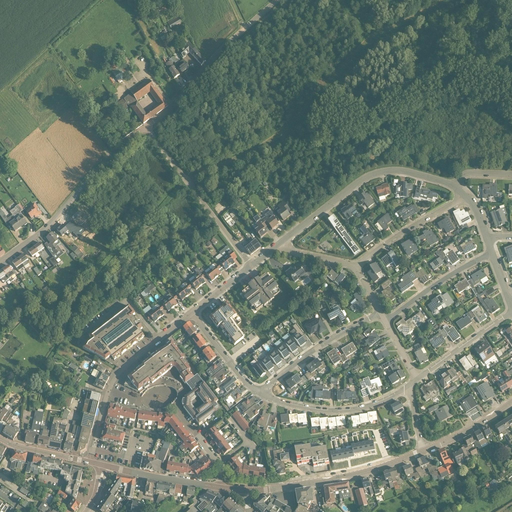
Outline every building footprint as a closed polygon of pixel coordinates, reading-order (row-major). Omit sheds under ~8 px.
[(171,29),(181,23),(178,17),(167,23),(171,29)] [(201,66),(205,62),(190,43),(181,51),(184,57),(189,52),(201,66)] [(118,61),(124,57),(120,52),(115,57),(118,61)] [(172,65),(174,63),(173,63),(171,59),(169,60),(170,62),(166,64),(174,79),(180,76),(172,65)] [(185,74),(188,71),(187,70),(189,68),(186,64),(183,61),(176,66),(182,74),(184,72),(185,74)] [(119,84),(126,80),(120,67),(112,71),(119,84)] [(129,107),(130,109),(131,108),(143,124),(168,106),(150,81),(132,94),(124,99),(98,118),(104,126),(129,107)] [(412,191),(412,185),(406,185),(406,184),(398,183),(398,188),(401,188),(400,198),(403,198),(403,201),(408,200),(408,191),(412,191)] [(384,197),(390,195),(387,185),(383,186),(384,187),(376,189),(378,195),(379,198),(384,197)] [(496,198),(497,185),(492,185),(492,186),(483,186),(482,199),(487,199),(487,198),(490,198),(496,198)] [(422,192),(420,192),(421,188),(417,187),(415,195),(412,195),(411,198),(414,198),(414,199),(418,200),(420,194),(422,195),(422,196),(428,197),(427,199),(432,201),(433,198),(437,199),(438,194),(423,191),(422,192)] [(366,197),(364,194),(358,199),(360,202),(358,203),(361,206),(365,203),(370,209),(375,205),(368,196),(366,197)] [(283,221),(290,216),(285,211),(288,209),(283,203),(278,207),(281,211),(277,214),(283,221)] [(35,219),(42,214),(34,204),(30,207),(32,209),(26,213),(31,219),(34,217),(35,219)] [(22,210),(18,205),(15,208),(17,211),(18,210),(18,211),(12,216),(20,228),(27,224),(21,217),(22,216),(20,213),(23,212),(22,210)] [(357,213),(351,205),(345,210),(344,209),(341,211),(348,220),(357,213)] [(404,221),(415,214),(411,207),(399,214),(404,221)] [(506,224),(501,210),(491,214),(494,220),(495,219),(496,223),(494,224),(495,228),(506,224)] [(460,213),(459,211),(453,214),(459,225),(457,226),(458,229),(461,234),(469,230),(466,224),(471,221),(468,217),(466,218),(464,212),(460,213)] [(20,228),(12,216),(7,220),(6,219),(7,218),(2,212),(0,213),(0,216),(6,224),(8,222),(10,225),(15,232),(20,228)] [(230,227),(235,223),(228,213),(222,217),(230,227)] [(261,221),(265,226),(267,224),(272,230),(278,225),(272,218),(273,218),(270,214),(266,217),(261,221)] [(384,232),(388,230),(385,226),(392,222),(387,215),(377,223),(384,232)] [(333,218),(327,222),(333,230),(334,229),(335,231),(337,234),(339,232),(340,234),(338,235),(351,252),(354,257),(360,252),(333,218)] [(454,231),(447,219),(438,224),(441,230),(444,229),(447,234),(454,231)] [(261,221),(255,225),(258,229),(255,231),(261,239),(267,234),(262,228),(265,226),(261,221)] [(66,229),(63,226),(57,231),(62,237),(66,234),(68,237),(74,232),(69,226),(66,229)] [(366,247),(371,242),(371,241),(374,239),(366,229),(364,226),(360,229),(366,237),(361,241),(366,247)] [(429,233),(428,231),(426,232),(426,231),(422,233),(424,236),(418,239),(420,243),(426,240),(430,247),(438,243),(435,237),(435,238),(431,232),(429,233)] [(48,246),(47,244),(45,245),(53,257),(60,252),(56,247),(57,246),(55,243),(58,241),(52,234),(47,239),(51,244),(48,246)] [(249,244),(255,252),(261,248),(255,240),(249,244)] [(411,254),(417,250),(411,240),(402,246),(408,255),(410,253),(411,254)] [(476,249),(472,242),(466,245),(466,246),(461,249),(460,246),(457,248),(461,254),(463,252),(465,255),(476,249)] [(34,248),(38,253),(44,249),(40,244),(34,248)] [(250,256),(255,252),(249,244),(244,248),(250,256)] [(71,249),(79,258),(83,255),(75,246),(71,249)] [(32,258),(38,253),(34,248),(28,252),(32,258)] [(223,258),(230,267),(235,264),(231,259),(235,256),(231,251),(223,258)] [(444,260),(439,253),(438,251),(436,253),(438,256),(440,258),(430,265),(434,271),(444,264),(442,262),(444,260)] [(444,260),(447,258),(452,266),(459,261),(452,251),(445,256),(442,251),(439,253),(444,260)] [(400,265),(392,253),(381,260),(386,267),(393,263),(396,268),(400,265)] [(23,264),(25,268),(29,265),(27,261),(28,260),(24,255),(18,259),(23,264)] [(53,257),(49,260),(54,266),(58,263),(53,257)] [(226,271),(230,267),(223,258),(216,263),(220,268),(222,267),(226,271)] [(24,268),(25,268),(23,264),(18,259),(12,264),(19,273),(25,269),(24,268)] [(218,270),(220,268),(216,263),(213,265),(215,268),(211,271),(216,278),(221,275),(218,270)] [(376,264),(370,268),(372,271),(368,274),(374,283),(381,278),(379,275),(378,274),(381,272),(376,264)] [(2,271),(9,280),(15,276),(12,272),(8,266),(2,271)] [(290,271),(286,274),(289,279),(291,277),(295,282),(298,280),(297,278),(304,273),(299,266),(291,272),(290,271)] [(322,277),(326,271),(323,268),(318,274),(322,277)] [(216,278),(211,271),(206,275),(202,270),(200,272),(204,277),(207,275),(212,282),(216,278)] [(412,274),(417,280),(419,278),(424,285),(429,280),(422,270),(416,274),(414,272),(412,274)] [(473,287),(476,286),(474,283),(479,280),(480,281),(486,278),(482,270),(471,277),(472,280),(470,281),(473,287)] [(6,283),(9,280),(2,271),(0,272),(0,279),(1,281),(6,283)] [(339,277),(332,271),(327,277),(332,282),(333,281),(338,286),(346,277),(342,274),(339,277)] [(202,279),(204,277),(200,272),(195,275),(198,278),(195,280),(201,287),(205,283),(202,279)] [(417,280),(412,274),(411,272),(401,279),(404,282),(403,282),(398,286),(400,289),(399,290),(402,294),(414,285),(412,283),(417,280)] [(269,279),(266,275),(259,280),(258,279),(248,287),(249,288),(242,293),(245,298),(244,299),(252,308),(253,307),(256,312),(263,306),(264,307),(274,299),(273,298),(280,293),(277,289),(278,288),(270,278),(269,279)] [(196,290),(201,287),(195,280),(191,283),(189,281),(186,282),(190,288),(193,286),(196,290)] [(388,306),(392,304),(391,302),(395,300),(392,294),(393,293),(388,285),(391,283),(390,280),(381,286),(382,289),(384,292),(381,293),(387,304),(388,306)] [(473,287),(470,281),(467,283),(465,280),(454,287),(459,294),(465,290),(464,289),(469,286),(471,289),(476,298),(479,296),(473,287)] [(188,290),(190,288),(186,282),(184,284),(186,287),(181,291),(187,297),(191,294),(188,290)] [(486,297),(494,291),(492,288),(484,293),(486,297)] [(172,293),(170,290),(167,292),(169,295),(165,298),(173,308),(178,305),(174,300),(176,299),(172,293)] [(182,301),(187,297),(181,291),(177,294),(175,291),(172,293),(176,299),(179,297),(182,301)] [(367,309),(358,293),(353,296),(357,302),(350,308),(354,313),(360,307),(363,313),(367,309)] [(454,303),(447,294),(442,298),(440,296),(431,302),(432,303),(428,306),(432,313),(444,304),(446,308),(454,303)] [(168,312),(173,308),(165,298),(160,302),(161,302),(158,304),(163,309),(165,308),(168,312)] [(489,301),(487,299),(481,303),(485,309),(487,308),(492,314),(499,309),(492,299),(489,301)] [(160,311),(163,309),(158,304),(156,306),(152,310),(159,319),(164,316),(160,311)] [(236,314),(228,305),(224,308),(225,309),(223,310),(222,309),(214,315),(215,316),(214,317),(214,316),(209,319),(217,329),(221,326),(222,327),(221,328),(235,346),(244,339),(230,322),(233,319),(237,316),(236,314)] [(346,320),(339,308),(338,306),(333,309),(334,313),(327,316),(330,321),(338,317),(341,323),(342,324),(346,321),(346,320)] [(135,315),(129,307),(121,313),(121,312),(112,319),(113,319),(107,324),(107,323),(101,328),(102,328),(98,331),(97,331),(89,337),(92,341),(91,342),(90,341),(87,343),(86,343),(83,349),(106,361),(111,357),(114,361),(117,358),(117,359),(122,355),(127,351),(132,348),(132,347),(137,343),(142,340),(141,339),(144,337),(139,331),(142,329),(141,327),(141,324),(138,324),(137,322),(139,320),(136,316),(134,318),(132,317),(135,315)] [(469,314),(472,319),(475,317),(479,324),(486,319),(480,309),(473,314),(471,312),(469,314)] [(155,323),(159,319),(152,310),(147,313),(145,315),(148,320),(151,318),(155,323)] [(410,324),(414,330),(416,328),(415,326),(425,319),(420,313),(410,320),(412,322),(410,324)] [(470,321),(472,319),(469,314),(466,316),(467,318),(463,321),(462,320),(456,324),(461,331),(472,323),(470,321)] [(432,327),(436,324),(431,319),(428,322),(432,327)] [(326,330),(319,320),(306,328),(311,336),(320,330),(322,333),(326,330)] [(414,330),(410,324),(407,326),(403,320),(397,324),(399,327),(398,328),(401,331),(402,331),(406,336),(414,330)] [(187,333),(193,328),(189,323),(183,328),(187,333)] [(296,333),(292,336),(296,342),(300,348),(301,347),(302,347),(305,345),(304,344),(305,344),(301,339),(305,336),(296,325),(292,327),(296,333)] [(506,340),(511,335),(511,327),(510,325),(505,329),(507,332),(502,335),(504,338),(506,340)] [(442,333),(446,338),(448,336),(453,343),(460,338),(453,328),(449,330),(447,327),(441,331),(442,333)] [(193,328),(187,333),(190,338),(197,333),(193,328)] [(372,333),(369,329),(364,333),(371,341),(367,344),(369,348),(379,340),(373,332),(372,333)] [(442,333),(441,331),(440,330),(437,331),(441,336),(436,340),(436,339),(430,343),(435,350),(445,342),(444,340),(446,338),(442,333)] [(196,345),(203,340),(199,336),(193,341),(196,345)] [(292,336),(284,342),(288,348),(292,354),(293,353),(294,354),(297,351),(296,351),(297,350),(293,344),(296,342),(292,336)] [(192,390),(202,382),(196,374),(199,371),(180,347),(178,345),(172,337),(156,349),(158,352),(150,359),(142,365),(143,366),(135,372),(136,373),(128,378),(124,386),(137,393),(138,392),(140,394),(143,391),(145,389),(151,384),(158,378),(167,371),(172,366),(174,366),(176,366),(177,367),(182,373),(181,375),(192,390)] [(203,340),(196,345),(200,350),(206,345),(203,340)] [(284,342),(276,349),(280,354),(284,360),(285,359),(286,360),(289,357),(288,357),(289,356),(285,350),(288,348),(284,342)] [(423,355),(421,350),(423,349),(420,343),(415,346),(414,347),(417,352),(414,354),(421,365),(428,361),(425,354),(423,355)] [(480,347),(489,359),(494,356),(485,343),(480,347)] [(342,356),(345,362),(348,360),(346,357),(357,351),(352,344),(348,346),(349,347),(347,348),(347,347),(341,350),(344,354),(342,356)] [(379,363),(388,357),(385,352),(387,351),(385,347),(376,352),(379,357),(376,358),(379,363)] [(484,363),(489,359),(480,347),(475,350),(484,363)] [(206,358),(212,353),(209,348),(202,353),(206,358)] [(276,349),(268,355),(272,360),(276,366),(281,362),(277,356),(280,354),(276,349)] [(345,362),(342,356),(339,358),(334,350),(327,355),(334,365),(341,361),(343,363),(345,362)] [(212,353),(206,358),(210,362),(216,358),(212,353)] [(256,363),(252,367),(256,372),(255,373),(257,376),(258,375),(260,378),(261,377),(262,378),(265,376),(264,375),(265,374),(261,368),(264,366),(260,360),(256,355),(252,358),(256,363)] [(268,355),(260,360),(264,366),(269,372),(273,368),(269,362),(272,360),(268,355)] [(476,365),(470,356),(464,360),(463,359),(459,362),(464,369),(467,367),(469,370),(476,365)] [(312,364),(316,370),(318,369),(321,372),(327,367),(323,362),(320,364),(317,360),(312,364)] [(391,366),(389,363),(382,367),(384,370),(390,367),(394,375),(388,378),(392,385),(399,382),(398,381),(400,380),(401,381),(405,378),(401,371),(398,372),(394,364),(391,366)] [(314,372),(316,370),(312,364),(306,368),(309,372),(305,376),(308,381),(310,379),(317,375),(314,372)] [(210,380),(223,369),(221,367),(220,368),(218,365),(216,366),(215,365),(209,370),(213,375),(209,378),(210,380)] [(106,376),(103,375),(106,370),(99,367),(93,378),(97,379),(96,380),(106,384),(109,378),(106,376)] [(223,369),(210,380),(212,381),(215,378),(220,384),(216,386),(218,389),(223,385),(221,383),(226,379),(224,377),(226,376),(224,373),(225,372),(223,370),(223,369)] [(451,381),(452,383),(455,381),(458,378),(457,377),(452,369),(448,372),(447,370),(445,372),(451,381)] [(511,377),(511,376),(508,373),(507,371),(505,372),(503,374),(507,380),(504,382),(508,390),(511,389),(511,388),(511,386),(511,382),(509,378),(511,377)] [(444,389),(447,386),(446,385),(451,381),(445,372),(442,374),(443,376),(441,377),(442,378),(440,379),(443,382),(440,383),(444,389)] [(476,379),(474,380),(476,383),(481,380),(482,381),(488,378),(485,373),(478,377),(476,379)] [(308,381),(305,376),(300,379),(297,375),(292,380),(296,386),(298,384),(300,387),(306,382),(308,381)] [(467,384),(472,381),(469,376),(464,380),(465,381),(467,384)] [(508,390),(504,382),(502,379),(498,382),(496,378),(491,381),(494,386),(496,384),(502,393),(505,391),(506,392),(508,390)] [(381,386),(379,379),(370,382),(369,381),(364,383),(365,384),(361,386),(363,390),(367,389),(370,396),(379,392),(379,391),(377,388),(382,386),(381,386)] [(103,390),(106,384),(96,380),(94,385),(93,385),(93,386),(100,389),(103,390)] [(298,388),(296,386),(292,380),(286,384),(289,388),(287,390),(290,395),(298,388)] [(209,421),(218,414),(216,413),(217,412),(215,409),(218,407),(215,404),(218,401),(202,382),(192,390),(190,391),(184,396),(182,398),(180,407),(187,415),(190,418),(191,418),(194,421),(196,419),(197,421),(196,422),(199,426),(207,419),(209,421)] [(439,392),(431,382),(425,386),(426,387),(425,388),(424,388),(423,388),(420,390),(424,397),(423,398),(426,402),(439,392)] [(225,398),(238,388),(236,386),(235,387),(233,384),(231,385),(229,384),(223,388),(228,394),(224,397),(225,398)] [(488,401),(494,397),(486,384),(487,384),(480,388),(483,393),(480,395),(483,401),(486,399),(488,401)] [(312,399),(315,399),(315,400),(322,401),(322,399),(323,392),(323,387),(316,386),(316,387),(312,388),(311,392),(312,392),(312,399)] [(238,388),(225,398),(226,400),(228,398),(232,404),(240,398),(239,396),(241,395),(239,392),(240,391),(238,388)] [(344,390),(344,393),(344,402),(344,400),(352,400),(352,393),(350,393),(349,390),(344,390)] [(90,401),(99,403),(101,395),(92,393),(92,392),(88,391),(86,400),(90,401)] [(473,416),(478,412),(475,407),(477,405),(471,396),(465,400),(467,402),(461,406),(465,413),(466,413),(469,418),(472,415),(473,416)] [(95,417),(95,416),(99,403),(90,401),(86,400),(83,414),(85,414),(95,417)] [(243,415),(256,404),(254,402),(253,403),(251,400),(249,401),(247,400),(241,405),(242,406),(240,408),(243,412),(242,413),(243,415)] [(227,412),(230,410),(224,402),(221,404),(227,412)] [(404,411),(403,408),(399,402),(391,407),(393,411),(394,413),(396,416),(404,411)] [(256,404),(243,415),(244,416),(246,415),(251,420),(258,414),(257,412),(259,411),(258,409),(257,408),(258,407),(256,404)] [(113,419),(116,405),(113,405),(113,406),(110,406),(107,417),(106,420),(108,420),(109,418),(113,419)] [(116,405),(113,419),(118,420),(117,422),(119,423),(120,420),(119,420),(120,417),(122,409),(122,408),(119,408),(119,406),(116,405)] [(439,410),(437,405),(428,410),(430,413),(435,411),(440,419),(438,420),(440,423),(452,417),(447,406),(439,410)] [(0,410),(0,419),(2,421),(3,420),(6,422),(11,414),(8,412),(3,409),(1,412),(0,410)] [(37,446),(39,437),(41,427),(44,414),(38,412),(34,431),(28,430),(28,433),(26,432),(25,437),(27,437),(25,443),(37,446)] [(367,413),(367,414),(368,423),(369,423),(369,422),(377,421),(376,412),(367,413)] [(165,423),(165,415),(166,414),(162,413),(162,415),(159,414),(159,415),(158,423),(158,426),(164,427),(164,426),(165,423)] [(92,430),(94,422),(95,417),(85,414),(81,428),(92,430)] [(265,431),(269,415),(266,414),(266,416),(262,415),(262,417),(260,417),(257,426),(264,428),(263,430),(265,431)] [(360,424),(368,423),(367,414),(359,415),(359,416),(360,425),(361,425),(360,424)] [(269,415),(265,431),(267,431),(268,427),(275,429),(277,422),(275,421),(276,419),(272,418),(272,416),(269,415)] [(290,424),(289,416),(289,415),(280,416),(281,424),(286,423),(286,425),(290,425),(290,424)] [(298,424),(297,416),(297,415),(289,416),(290,424),(298,423),(298,424)] [(297,416),(298,424),(307,423),(306,415),(297,416)] [(171,426),(177,421),(173,416),(169,423),(171,426)] [(352,426),(360,425),(359,416),(351,417),(352,426)] [(336,418),(337,427),(345,425),(344,417),(336,418)] [(67,421),(61,420),(54,418),(53,424),(50,439),(49,448),(60,450),(62,442),(64,437),(66,431),(67,427),(66,427),(67,421)] [(320,428),(319,419),(319,418),(311,419),(312,428),(320,427),(320,428)] [(329,428),(328,419),(328,418),(319,419),(320,428),(328,427),(329,428)] [(329,428),(337,427),(336,418),(328,419),(329,428)] [(171,426),(174,429),(174,430),(173,431),(175,433),(176,432),(175,431),(182,425),(181,424),(180,425),(177,421),(171,426)] [(500,424),(504,431),(509,427),(505,421),(500,424)] [(72,453),(78,427),(79,423),(73,422),(72,425),(75,426),(73,436),(68,434),(64,451),(72,453)] [(131,431),(121,428),(106,424),(105,427),(104,432),(104,433),(103,433),(101,438),(102,438),(103,440),(110,442),(110,443),(122,446),(125,435),(115,432),(115,430),(125,432),(130,434),(131,431)] [(509,443),(511,442),(509,438),(507,434),(504,431),(500,424),(495,427),(499,434),(501,433),(503,436),(504,436),(509,443)] [(182,425),(175,431),(176,432),(179,435),(185,431),(183,428),(184,427),(182,425)] [(20,430),(13,426),(11,429),(8,427),(3,434),(13,441),(18,433),(20,430)] [(47,428),(41,427),(37,446),(43,447),(46,431),(47,428)] [(81,428),(78,427),(72,453),(80,455),(87,452),(92,430),(81,428)] [(482,431),(487,440),(488,441),(493,439),(494,441),(493,441),(496,447),(500,445),(493,431),(490,433),(487,427),(483,429),(482,430),(482,431)] [(210,439),(220,431),(219,429),(216,431),(214,428),(205,436),(206,438),(209,436),(210,439)] [(179,435),(181,438),(179,439),(181,441),(182,440),(181,439),(189,434),(187,432),(186,433),(185,431),(179,435)] [(212,445),(221,437),(223,435),(220,431),(210,439),(212,441),(210,443),(212,445)] [(487,440),(482,431),(480,433),(479,431),(474,435),(476,439),(479,444),(487,440)] [(408,442),(409,442),(408,432),(399,434),(401,444),(405,443),(408,442)] [(189,434),(181,439),(182,440),(185,443),(191,438),(189,436),(190,435),(189,433),(189,434)] [(217,447),(224,441),(221,437),(212,445),(213,447),(215,445),(217,447)] [(472,450),(471,449),(472,448),(471,447),(472,447),(471,445),(474,443),(470,437),(463,441),(468,449),(469,451),(469,452),(471,456),(477,453),(474,448),(472,450)] [(186,450),(189,449),(197,443),(194,440),(193,441),(191,438),(185,443),(182,445),(186,449),(183,451),(185,454),(188,452),(186,450)] [(218,453),(228,446),(224,441),(217,447),(219,449),(217,451),(218,453)] [(152,455),(148,471),(159,474),(161,463),(163,464),(171,444),(165,442),(162,450),(163,450),(162,452),(156,451),(156,456),(152,455)] [(197,443),(189,449),(192,452),(196,449),(198,451),(200,450),(196,445),(198,444),(197,443)] [(453,456),(451,457),(454,464),(456,463),(457,464),(465,460),(464,459),(467,457),(470,456),(468,451),(466,445),(462,447),(463,449),(459,451),(459,452),(453,455),(453,456)] [(228,446),(218,453),(220,455),(222,453),(224,456),(231,450),(228,446)] [(311,450),(310,446),(294,448),(297,466),(312,463),(313,467),(329,465),(326,447),(311,450)] [(282,450),(273,452),(274,457),(275,461),(273,462),(274,466),(276,466),(277,470),(279,470),(279,475),(286,473),(285,469),(283,469),(282,462),(289,461),(288,454),(283,455),(282,453),(282,450)] [(445,466),(437,470),(441,478),(444,477),(453,472),(449,465),(453,463),(450,458),(449,457),(447,458),(443,450),(438,452),(444,464),(445,466)] [(17,469),(20,453),(14,451),(12,459),(10,459),(10,461),(11,463),(10,469),(16,473),(17,469)] [(200,460),(208,471),(211,469),(210,468),(212,466),(201,452),(200,453),(203,458),(200,460)] [(17,469),(21,470),(22,464),(24,464),(25,463),(27,454),(20,453),(17,469)] [(148,471),(152,455),(143,454),(142,460),(140,470),(148,471)] [(41,465),(43,457),(35,455),(33,462),(32,461),(31,464),(28,463),(26,473),(29,474),(31,467),(34,468),(34,470),(37,471),(39,465),(41,465)] [(232,468),(239,462),(237,459),(239,457),(238,456),(235,458),(227,464),(228,466),(230,465),(232,468)] [(427,457),(417,461),(420,467),(420,468),(427,465),(431,476),(433,479),(436,477),(437,477),(438,479),(441,478),(437,470),(436,466),(432,468),(430,464),(427,457)] [(61,471),(62,466),(62,463),(62,462),(43,458),(41,467),(61,471)] [(206,473),(208,471),(200,460),(195,464),(203,474),(205,472),(206,473)] [(244,467),(244,464),(243,463),(241,464),(239,462),(232,468),(233,470),(232,471),(233,473),(242,467),(244,467)] [(198,477),(203,474),(195,464),(190,468),(188,468),(187,474),(197,476),(198,477)] [(76,501),(81,479),(82,476),(82,474),(82,472),(81,471),(80,471),(77,470),(62,466),(61,471),(64,472),(63,476),(65,477),(64,481),(66,482),(66,483),(69,484),(68,489),(67,488),(66,494),(68,496),(72,498),(76,501)] [(260,469),(259,478),(262,478),(261,480),(264,480),(264,478),(269,479),(266,466),(263,466),(263,469),(260,469)] [(406,476),(413,473),(410,466),(403,469),(406,476)] [(242,478),(244,467),(242,467),(233,473),(235,475),(237,474),(238,475),(240,475),(240,477),(242,478)] [(415,469),(417,473),(421,478),(421,479),(424,476),(419,468),(415,469)] [(394,488),(394,490),(398,489),(395,479),(397,478),(395,469),(389,471),(394,488)] [(390,489),(394,488),(389,471),(382,473),(385,482),(388,481),(390,489)] [(127,497),(130,479),(117,477),(114,484),(118,487),(121,489),(122,489),(123,485),(125,485),(124,492),(121,491),(120,496),(124,497),(127,497)] [(129,504),(132,504),(136,480),(130,479),(127,497),(129,497),(128,498),(127,503),(129,504)] [(369,484),(368,479),(364,480),(362,480),(362,481),(361,481),(364,490),(369,488),(370,493),(373,492),(370,484),(369,484)] [(155,495),(158,483),(147,482),(145,494),(155,495)] [(174,497),(176,486),(158,483),(155,495),(159,496),(156,503),(161,505),(166,499),(167,500),(167,499),(169,496),(172,497),(174,497)] [(341,484),(343,495),(350,494),(349,490),(348,483),(341,484)] [(118,487),(114,484),(108,494),(117,501),(120,496),(121,491),(118,488),(118,487)] [(339,496),(343,495),(341,484),(334,485),(335,492),(339,491),(339,496)] [(333,492),(335,492),(334,485),(324,487),(326,504),(335,503),(333,492)] [(176,486),(174,497),(177,498),(177,494),(181,495),(182,487),(176,486)] [(475,494),(480,491),(477,486),(472,489),(475,494)] [(22,487),(20,491),(27,496),(29,492),(22,487)] [(194,497),(195,489),(188,488),(187,496),(186,497),(184,497),(183,502),(187,502),(188,498),(190,498),(190,496),(194,497)] [(313,503),(311,489),(306,490),(306,489),(300,490),(300,491),(295,492),(298,505),(299,505),(299,508),(298,508),(295,511),(306,511),(310,507),(309,506),(310,503),(313,503)] [(362,490),(355,492),(360,508),(367,506),(362,490)] [(66,494),(61,491),(58,495),(65,500),(68,496),(66,494)] [(202,503),(197,508),(200,511),(203,511),(206,509),(219,496),(218,496),(207,491),(199,498),(201,499),(205,500),(202,503)] [(108,494),(103,501),(114,509),(117,511),(121,506),(117,503),(118,502),(117,501),(108,494)] [(260,511),(264,511),(267,508),(266,507),(268,504),(265,502),(270,497),(268,495),(263,497),(254,505),(254,507),(260,511)] [(219,496),(206,509),(209,511),(215,511),(218,510),(215,508),(215,507),(214,506),(216,505),(217,506),(220,508),(226,501),(224,499),(223,500),(219,496)] [(81,505),(76,501),(72,498),(68,504),(71,505),(69,509),(73,511),(76,511),(78,508),(79,509),(81,505)] [(127,503),(128,498),(125,498),(120,505),(122,506),(121,508),(123,510),(127,504),(127,503)] [(230,511),(236,506),(229,499),(226,501),(220,508),(220,509),(217,511),(230,511)] [(272,503),(274,499),(271,500),(270,501),(271,502),(267,507),(268,508),(267,508),(264,511),(271,511),(275,507),(276,506),(274,504),(272,503)] [(275,507),(271,511),(278,511),(280,510),(282,511),(291,511),(293,510),(287,507),(276,501),(274,499),(272,503),(274,504),(276,506),(275,507)] [(113,511),(114,509),(103,501),(100,505),(108,511),(109,509),(113,511)] [(58,511),(54,509),(43,502),(38,509),(42,511),(46,511),(48,510),(51,511),(58,511)] [(142,511),(144,506),(133,503),(132,508),(131,508),(128,507),(127,507),(126,511),(142,511)]
